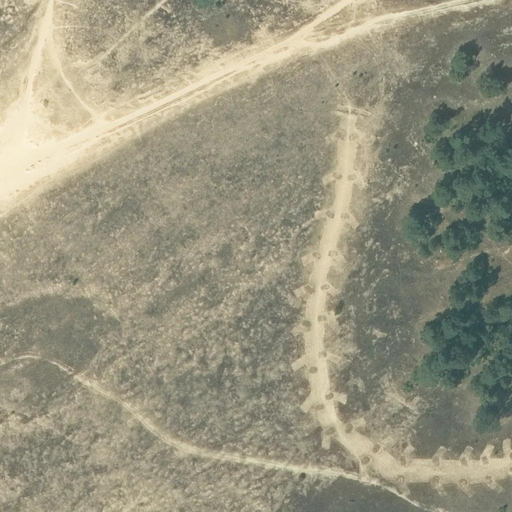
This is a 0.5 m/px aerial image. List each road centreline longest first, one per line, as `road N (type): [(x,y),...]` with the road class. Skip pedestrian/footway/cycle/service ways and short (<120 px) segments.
road 1 (track): [(353,0),(295,44),(0,173)]
road 2 (track): [(295,44),(484,0)]
road 3 (track): [(50,0),(4,171)]
